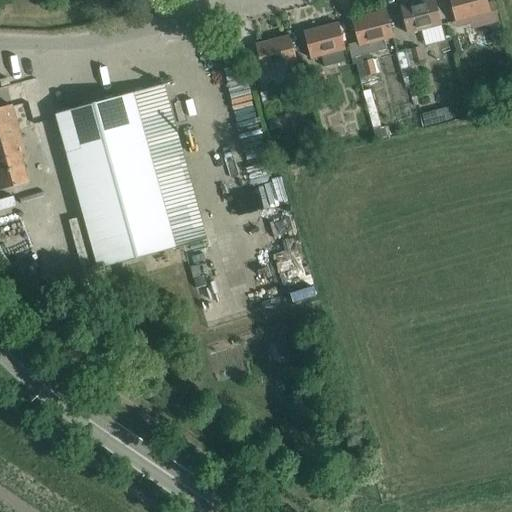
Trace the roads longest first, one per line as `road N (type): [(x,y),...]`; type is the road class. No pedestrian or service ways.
road 1 (secondary): [(219,511),(60,398),(0,340)]
road 2 (unclassified): [(0,43),(102,40),(249,0)]
